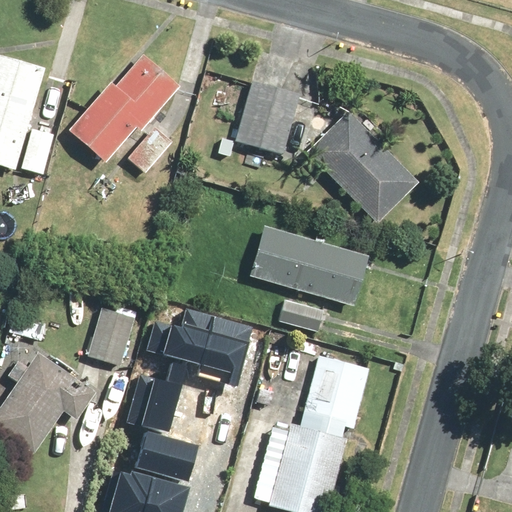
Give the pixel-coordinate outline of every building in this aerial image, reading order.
[(37,70),(0,59),(0,172),(8,174),(37,70)] [(104,88),(61,141),(98,171),(167,86),(135,60),(109,93),(104,88)] [(227,157),(230,145),(282,159),(298,98),(246,85),(232,138),(214,133),(208,152),(227,157)] [(409,187),(342,117),(301,156),(369,226),(409,187)] [(168,145),(150,128),(120,161),(139,178),(168,145)] [(360,259),(256,226),(240,277),(345,310),(360,259)] [(190,282),(181,263),(153,277),(162,295),(190,282)] [(328,311),(280,299),(274,324),(321,336),(328,311)] [(129,317),(96,308),(83,358),(116,367),(129,317)] [(156,321),(148,349),(203,365),(200,374),(237,385),(253,329),(187,309),(182,328),(156,321)] [(0,378),(11,386),(0,400),(0,436),(27,456),(58,413),(71,422),(90,396),(76,386),(83,378),(27,338),(0,376),(0,378)] [(349,432),(365,372),(315,358),(295,427),(283,424),(279,440),(264,436),(245,504),(273,511),(319,511),(342,430),(349,432)] [(141,374),(127,420),(171,433),(191,368),(173,363),(167,382),(141,374)] [(149,433),(139,467),(190,481),(200,448),(149,433)] [(123,472),(110,511),(183,511),(190,488),(133,471),(132,475),(123,472)]
